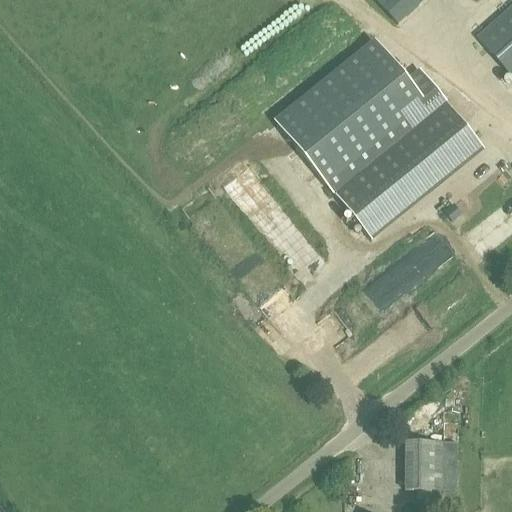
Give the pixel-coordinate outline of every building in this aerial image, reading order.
[(511,2),(473,37),(511,81),(511,2)] [(274,128),(325,191),(425,109),(440,97),(419,71),(404,84),(373,46),(274,128)] [(448,80),(439,88),(466,116),(475,108),(448,80)] [(244,207),(261,192),(242,169),(224,185),(244,207)] [(397,219),(408,230),(446,195),(435,183),(397,219)] [(463,187),(449,199),(462,213),(475,201),(463,187)] [(366,370),(392,341),(376,327),(350,356),(366,370)] [(441,444),(405,443),(404,491),(440,492),(441,444)]
